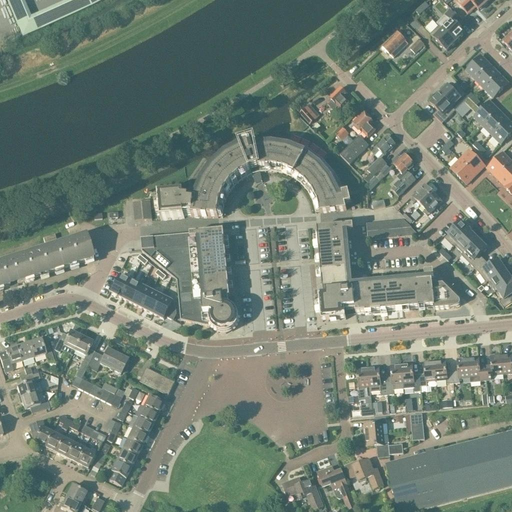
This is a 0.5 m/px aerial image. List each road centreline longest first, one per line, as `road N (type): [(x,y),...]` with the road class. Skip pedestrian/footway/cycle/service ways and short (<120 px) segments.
road 1 (residential): [(303,344),(290,220),(249,223),(261,348)]
road 2 (residential): [(0,319),(73,298),(164,342),(210,352)]
road 3 (track): [(0,88),(190,0)]
road 4 (residential): [(390,123),(511,254)]
road 5 (residential): [(336,341),(511,325)]
road 6 (residential): [(130,506),(210,352)]
road 7 (residential): [(289,466),(345,439),(336,341)]
road 8 (residential): [(484,42),(469,44),(390,123)]
